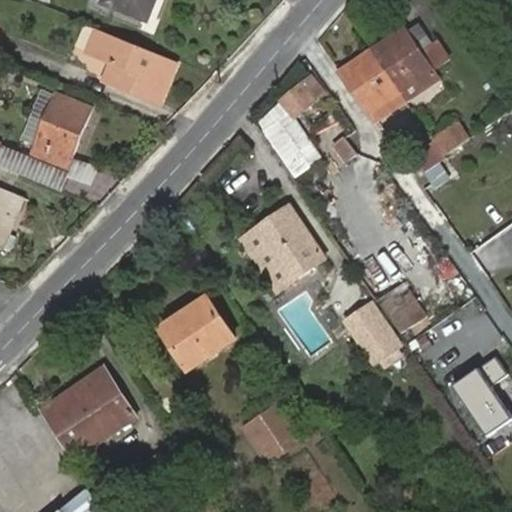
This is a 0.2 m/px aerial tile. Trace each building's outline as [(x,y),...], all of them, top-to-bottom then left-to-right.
[(106,0),(138,12),(143,0),(106,0)] [(182,61),(103,28),(92,55),(118,65),(110,83),(162,104),(182,61)] [(406,29),(343,74),(372,113),(433,69),(406,29)] [(294,178),(323,156),(298,123),(331,100),(311,74),(250,120),(294,178)] [(34,156),(59,93),(44,87),(19,150),(34,156)] [(91,106),(59,93),(34,156),(59,167),(64,157),(70,159),(91,106)] [(429,148),(414,159),(435,189),(451,179),(429,148)] [(81,161),(75,176),(97,184),(102,169),(81,161)] [(471,248),(496,230),(461,180),(434,199),(471,248)] [(23,193),(0,183),(0,242),(3,243),(23,193)] [(288,208),(248,239),(289,289),(327,259),(288,208)] [(421,253),(412,259),(426,281),(436,275),(421,253)] [(212,297),(165,329),(193,367),(239,336),(212,297)] [(385,319),(357,338),(375,363),(391,353),(389,348),(399,339),(385,319)] [(109,365),(50,405),(80,454),(140,414),(109,365)] [(283,406),(251,428),(273,462),(306,440),(283,406)] [(218,511),(174,445),(153,460),(179,502),(178,503),(184,511),(218,511)]
